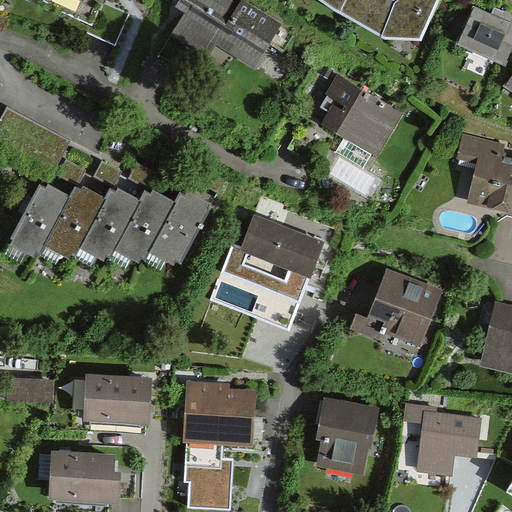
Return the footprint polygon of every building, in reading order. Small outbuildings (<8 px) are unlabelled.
[(253,64),(279,25),(244,1),(239,8),(227,0),(181,0),(174,11),(183,17),(172,32),(216,62),(227,47),(253,64)] [(319,0),(341,16),(382,39),(421,43),(439,0),(319,0)] [(511,48),(511,25),(472,9),(456,45),(505,66),(511,48)] [(511,75),(503,89),(511,95),(511,75)] [(403,113),(339,76),(327,97),(335,102),(322,124),(378,157),(403,113)] [(0,140),(55,169),(70,140),(8,108),(0,122),(0,140)] [(505,144),(465,134),(459,157),(477,161),(467,202),(511,212),(511,155),(503,154),(505,144)] [(37,190),(5,246),(31,261),(38,247),(65,200),(44,188),(41,192),(37,190)] [(65,200),(38,247),(55,257),(59,249),(69,255),(73,248),(101,200),(81,189),(79,193),(72,189),(65,200)] [(106,191),(101,200),(73,248),(99,263),(106,250),(134,201),(114,190),(111,194),(106,191)] [(140,192),(134,201),(106,250),(135,266),(142,253),(171,203),(150,191),(147,196),(140,192)] [(176,195),(171,203),(142,253),(166,266),(169,261),(175,264),(207,208),(184,194),(182,198),(176,195)] [(320,247),(257,222),(244,254),(234,250),(214,300),(287,330),(320,247)] [(441,289),(386,270),(365,327),(420,347),(441,289)] [(511,306),(496,302),(481,365),(511,372),(511,306)] [(147,381),(82,377),(79,418),(145,422),(147,381)] [(9,378),(7,401),(53,404),(55,380),(9,378)] [(227,387),(185,384),(181,444),(249,448),(253,395),(226,393),(227,387)] [(378,410),(323,399),(315,439),(321,440),(315,465),(358,473),(363,449),(370,450),(378,410)] [(479,421),(423,415),(417,473),(452,476),(454,457),(475,459),(479,421)] [(56,451),(54,494),(109,497),(111,454),(56,451)]
